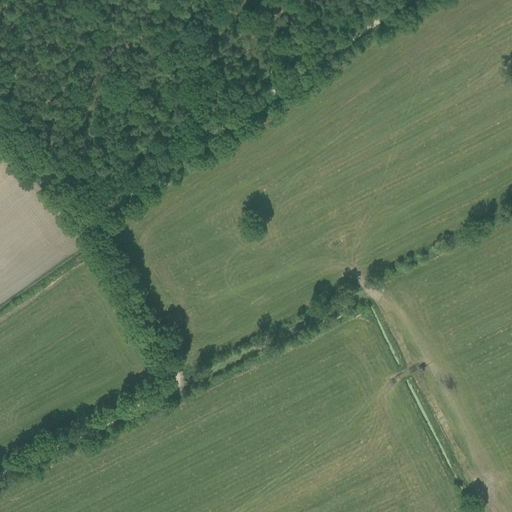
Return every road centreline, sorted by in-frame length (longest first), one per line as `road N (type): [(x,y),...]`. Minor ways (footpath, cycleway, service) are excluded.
road 1 (track): [(408,0),(92,223),(176,378),(171,392),(0,477)]
road 2 (track): [(0,121),(92,223)]
